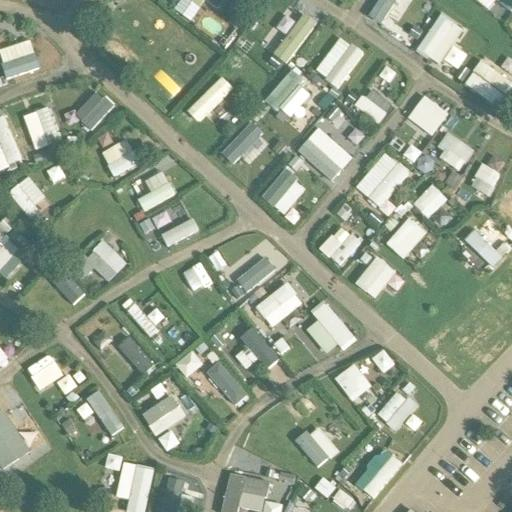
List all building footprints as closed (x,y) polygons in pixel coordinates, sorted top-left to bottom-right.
[(204,10),(209,0),(186,0),(186,1),(204,10)] [(511,0),(474,0),(490,13),(492,11),(504,21),(511,12),(511,0)] [(300,45),(315,18),(300,10),(284,36),(300,45)] [(413,47),(425,27),(394,10),(389,19),(395,23),(389,33),(413,47)] [(444,14),(417,52),(438,67),(465,30),(444,14)] [(315,73),(338,90),(365,54),(341,37),(315,73)] [(0,49),(0,58),(6,80),(41,71),(33,41),(0,49)] [(458,71),(467,54),(453,47),(444,64),(458,71)] [(511,60),(509,58),(499,73),(481,60),(464,85),(497,109),(511,88),(511,83),(507,80),(511,72),(511,60)] [(154,78),(174,95),(186,82),(165,65),(154,78)] [(390,85),(397,74),(386,66),(379,77),(390,85)] [(378,126),(394,108),(371,89),(355,107),(378,126)] [(66,119),(71,125),(76,120),(88,133),(115,109),(98,90),(66,119)] [(195,106),(211,122),(227,107),(212,91),(195,106)] [(35,151),(60,142),(49,108),(24,116),(35,151)] [(425,113),(407,131),(422,145),(439,126),(425,113)] [(0,169),(21,164),(8,118),(0,120),(0,169)] [(450,135),(435,157),(459,173),(474,151),(450,135)] [(332,183),(343,171),(309,139),(298,151),(332,183)] [(113,177),(142,164),(131,140),(102,152),(113,177)] [(368,201),(381,210),(410,173),(397,163),(368,201)] [(60,166),(47,171),(52,184),(65,179),(60,166)] [(286,217),(308,188),(285,171),(263,200),(286,217)] [(137,202),(143,213),(176,196),(164,172),(146,182),(152,194),(137,202)] [(31,178),(10,192),(26,217),(47,203),(31,178)] [(413,206),(429,220),(447,201),(431,187),(413,206)] [(45,218),(54,212),(46,199),(37,205),(45,218)] [(0,245),(0,246),(0,276),(5,282),(27,258),(4,237),(12,228),(3,219),(0,221),(0,245)] [(154,219),(141,224),(153,254),(166,249),(154,219)] [(402,260),(427,234),(411,219),(386,244),(402,260)] [(167,247),(200,233),(195,221),(162,234),(167,247)] [(488,222),(480,231),(493,243),(501,233),(488,222)] [(494,269),(504,258),(477,230),(466,241),(494,269)] [(352,234),(342,244),(334,235),(320,249),(339,267),(362,244),(352,234)] [(107,282),(125,267),(104,243),(87,259),(107,282)] [(242,244),(216,262),(238,294),(264,277),(242,244)] [(389,285),(397,293),(406,282),(378,258),(356,284),(375,301),(389,285)] [(173,289),(187,310),(205,298),(191,277),(173,289)] [(59,278),(45,290),(64,313),(79,302),(59,278)] [(271,328),(304,306),(289,284),(257,307),(271,328)] [(167,322),(158,309),(146,317),(133,299),(124,305),(145,337),(167,322)] [(318,322),(307,330),(327,355),(339,346),(344,353),(358,342),(326,301),(311,313),(318,322)] [(498,316),(478,337),(488,347),(508,326),(498,316)] [(468,333),(456,325),(449,336),(467,348),(474,337),(477,339),(487,323),(479,317),(468,333)] [(260,361),(267,371),(279,363),(256,329),(241,339),(248,349),(236,357),(245,371),(260,361)] [(105,332),(93,343),(106,358),(118,347),(105,332)] [(466,371),(476,361),(447,334),(437,345),(466,371)] [(0,366),(10,359),(0,346),(0,366)] [(383,350),(372,361),(385,375),(396,364),(383,350)] [(192,351),(176,367),(188,379),(204,364),(192,351)] [(40,393),(65,377),(51,355),(27,371),(40,393)] [(217,363),(205,376),(238,407),(250,394),(217,363)] [(378,380),(366,367),(360,372),(354,365),(335,381),(353,402),(378,380)] [(69,376),(57,384),(66,396),(78,387),(69,376)] [(157,401),(174,388),(168,379),(150,392),(157,401)] [(204,396),(213,407),(225,397),(216,387),(204,396)] [(399,391),(376,416),(395,433),(417,408),(399,391)] [(157,438),(187,418),(172,396),(142,416),(157,438)] [(5,411),(0,413),(0,464),(3,470),(30,454),(5,411)] [(320,428),(310,435),(331,460),(340,453),(320,428)] [(171,431),(158,440),(168,453),(181,444),(171,431)] [(375,502),(402,463),(382,449),(354,487),(375,502)] [(147,511),(155,469),(123,464),(117,499),(129,501),(127,511),(147,511)] [(240,511),(241,509),(253,511),(263,511),(270,484),(231,474),(221,511),(240,511)] [(159,511),(179,511),(182,501),(163,496),(159,511)] [(264,511),(282,511),(284,506),(267,502),(264,511)]
